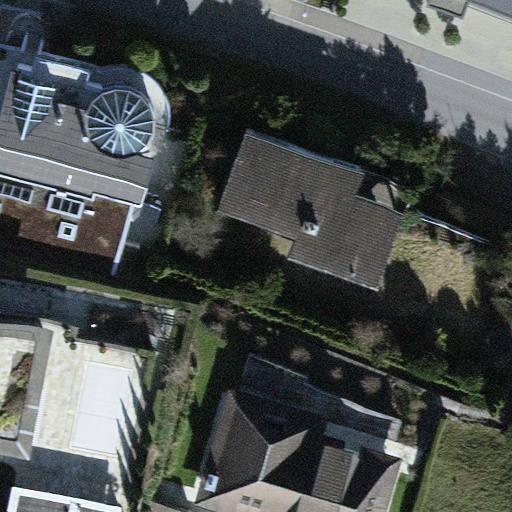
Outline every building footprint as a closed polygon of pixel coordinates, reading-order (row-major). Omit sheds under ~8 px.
[(511,0),(425,0),(511,31),(511,0)] [(160,57),(27,33),(0,180),(0,214),(127,237),(160,57)] [(365,153),(250,112),(219,198),(294,225),(286,249),(373,280),(407,186),(359,169),(365,153)] [(49,307),(0,297),(0,453),(20,458),(49,307)] [(388,511),(410,429),(231,382),(199,502),(237,511),(388,511)] [(126,511),(127,506),(18,484),(12,511),(126,511)]
